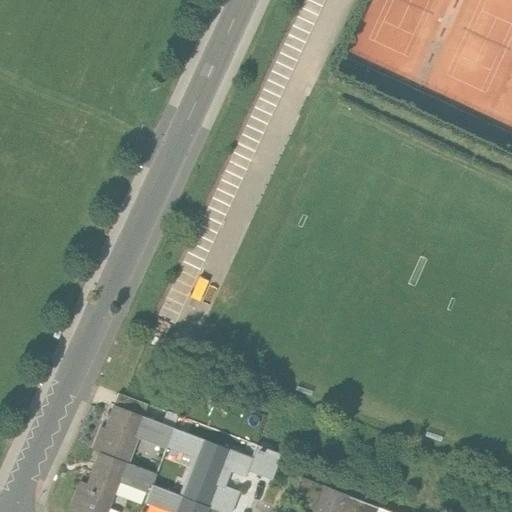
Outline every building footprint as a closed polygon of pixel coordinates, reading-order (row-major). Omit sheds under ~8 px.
[(117,394),(113,406),(141,416),(146,405),(117,394)] [(166,448),(167,445),(173,429),(141,416),(113,406),(104,429),(100,427),(91,450),(98,453),(127,464),(137,438),(166,448)] [(181,496),(208,506),(223,511),(230,511),(238,492),(223,487),(229,470),(244,476),(246,470),(251,458),(173,429),(167,445),(196,457),(181,496)] [(256,445),(251,458),(246,470),(271,479),(281,454),(256,445)] [(155,474),(127,464),(98,453),(86,484),(79,481),(69,507),(81,511),(106,511),(118,482),(147,493),(151,484),(155,474)] [(376,511),(378,507),(300,477),(294,494),(315,502),(311,511),(376,511)] [(144,502),(171,511),(175,511),(181,496),(151,484),(147,493),(144,502)] [(205,511),(208,506),(181,496),(175,511),(205,511)]
